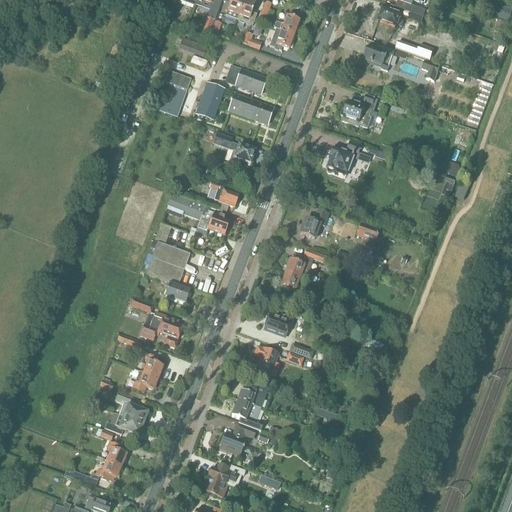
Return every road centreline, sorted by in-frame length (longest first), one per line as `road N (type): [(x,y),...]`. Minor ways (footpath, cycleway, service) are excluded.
road 1 (secondary): [(147,511),(336,3)]
road 2 (track): [(411,330),(456,218),(469,206),(479,153),(511,66)]
